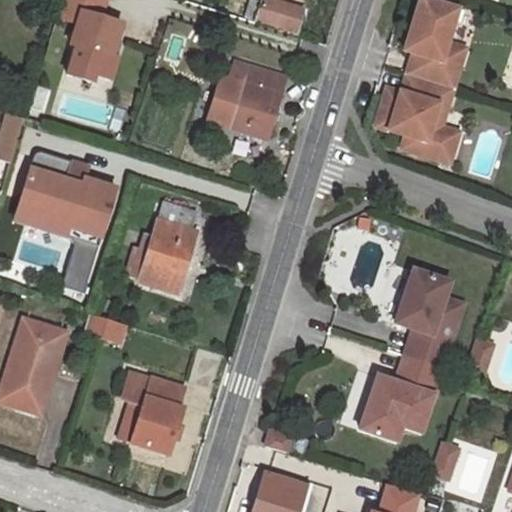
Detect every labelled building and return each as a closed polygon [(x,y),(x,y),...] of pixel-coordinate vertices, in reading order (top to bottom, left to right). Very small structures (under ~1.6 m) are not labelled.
[(63,0),(58,20),(77,26),(71,48),(76,49),(68,78),(92,85),(95,78),(111,83),(118,61),(106,57),(115,24),(101,20),(107,0),(63,0)] [(269,0),(266,0),(260,23),(298,34),(305,11),(269,0)] [(415,52),(407,77),(455,91),(463,65),(450,61),(456,44),(449,42),(459,10),(430,0),(421,0),(407,50),(415,52)] [(456,44),(450,61),(463,65),(468,48),(456,44)] [(208,123),(227,129),(247,66),(235,62),(230,80),(222,78),(208,123)] [(247,66),(227,129),(264,141),(284,78),(247,66)] [(390,128),(407,134),(403,146),(442,159),(452,128),(444,125),(433,121),(439,104),(449,107),(455,91),(407,77),(403,91),(389,87),(382,109),(394,113),(390,128)] [(433,121),(444,125),(449,107),(439,104),(433,121)] [(382,109),(377,124),(390,128),(394,113),(382,109)] [(25,120),(9,115),(3,135),(19,140),(25,120)] [(452,162),(462,131),(452,128),(442,159),(452,162)] [(3,135),(0,142),(0,161),(11,165),(19,140),(3,135)] [(74,248),(96,255),(116,189),(85,180),(86,174),(69,168),(71,162),(42,153),(37,154),(34,157),(18,211),(54,223),(54,225),(55,228),(56,229),(57,231),(59,233),(61,235),(69,237),(72,240),(73,241),(74,244),(74,245),(74,246),(74,248)] [(69,168),(86,174),(88,168),(71,162),(69,168)] [(165,203),(142,281),(179,293),(198,233),(191,231),(196,212),(165,203)] [(54,223),(18,211),(15,220),(59,233),(57,231),(56,229),(55,228),(54,225),(54,223)] [(86,286),(96,255),(74,248),(62,288),(64,285),(67,283),(72,282),(86,286)] [(445,369),(467,306),(448,300),(453,284),(410,268),(391,321),(409,327),(416,330),(407,357),(425,363),(445,369)] [(62,288),(84,295),(86,286),(72,282),(67,283),(64,285),(62,288)] [(109,320),(93,315),(88,331),(103,336),(109,320)] [(122,345),(127,326),(109,320),(103,336),(102,339),(122,345)] [(25,321),(4,388),(20,393),(16,408),(47,418),(72,336),(25,321)] [(407,357),(416,330),(409,327),(400,355),(407,357)] [(483,374),(489,342),(470,339),(464,370),(483,374)] [(400,355),(391,380),(398,383),(407,357),(400,355)] [(353,428),(397,443),(402,429),(422,436),(445,369),(425,363),(407,357),(398,383),(391,380),(372,374),(353,428)] [(358,372),(339,423),(347,426),(365,375),(358,372)] [(130,373),(123,400),(130,403),(118,440),(170,456),(184,411),(181,410),(186,392),(130,373)] [(294,438),(274,432),(269,449),(289,455),(294,438)] [(448,460),(458,464),(463,450),(446,445),(436,474),(442,476),(448,460)] [(442,476),(453,480),(458,464),(448,460),(442,476)] [(306,511),(313,491),(269,478),(258,511),(306,511)] [(508,511),(511,499),(511,496),(499,492),(492,511),(508,511)]
